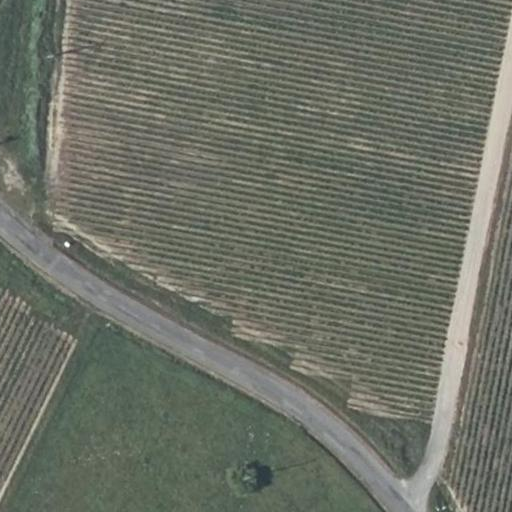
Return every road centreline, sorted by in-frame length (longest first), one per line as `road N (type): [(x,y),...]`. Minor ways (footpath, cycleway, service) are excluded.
road 1 (unclassified): [(0,220),(69,277),(318,420),(406,511)]
road 2 (track): [(401,505),(435,458),(511,55)]
road 3 (track): [(20,239),(34,207),(48,120),(58,0)]
